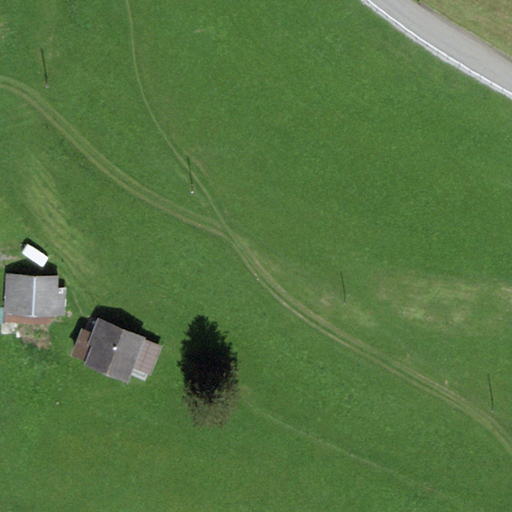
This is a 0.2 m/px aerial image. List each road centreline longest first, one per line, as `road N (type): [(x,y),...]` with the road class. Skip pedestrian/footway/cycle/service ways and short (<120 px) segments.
road 1 (track): [(123,0),(146,109),(254,268),(299,314),(469,410),(511,451)]
road 2 (primary): [(511,79),(388,0)]
